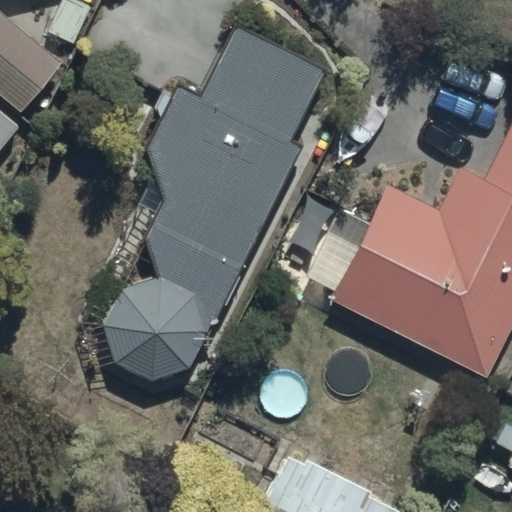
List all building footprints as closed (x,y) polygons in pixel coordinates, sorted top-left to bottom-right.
[(56,46),(0,1),(0,82),(17,96),(56,46)] [(185,348),(292,128),(281,123),(317,51),(232,8),(196,77),(172,66),(143,131),(159,183),(141,221),(153,260),(148,260),(144,260),(140,261),(135,262),(131,264),(127,266),(123,268),(120,270),(116,273),(113,276),(110,280),(108,284),(106,287),(104,291),(102,295),(101,300),(100,304),(100,308),(100,313),(100,317),(101,322),(102,326),(104,330),(106,334),(108,338),(111,341),(113,345),(116,348),(120,351),(123,353),(127,355),(131,357),(135,359),(140,360),(144,361),(148,361),(153,361),(157,361),(162,360),(166,359),(170,357),(174,355),(178,353),(181,351),(185,348)] [(434,191),(382,169),(363,208),(333,194),(300,264),(329,278),(325,285),(482,360),(511,296),(511,91),(482,163),(451,150),(434,191)] [(0,99),(0,130),(15,112),(0,99)] [(511,416),(503,411),(492,433),(509,442),(505,450),(511,453),(511,416)] [(398,511),(404,500),(366,481),(368,476),(301,444),(298,449),(281,441),(249,506),(262,511),(398,511)]
